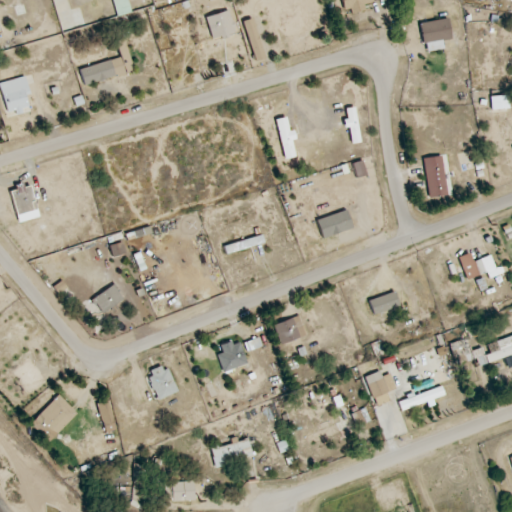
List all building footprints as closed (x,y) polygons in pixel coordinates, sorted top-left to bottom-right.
[(340,0),(344,14),(365,8),(364,5),(373,2),(372,0),(340,0)] [(211,39),(234,34),(230,11),(206,16),(211,39)] [(265,58),(252,18),(242,21),(255,61),(265,58)] [(424,51),(443,49),(442,41),(451,40),(448,19),(421,22),(424,51)] [(83,85),(133,72),(124,39),(115,41),(120,58),(79,69),(83,85)] [(0,83),(0,90),(7,115),(29,108),(25,96),(30,95),(24,76),(0,83)] [(506,95),(490,97),(491,110),(508,108),(506,95)] [(357,130),(355,108),(344,109),(346,131),(357,130)] [(289,132),(285,117),(274,120),(284,159),(297,156),(290,131),(289,132)] [(445,196),(443,156),(424,158),(426,197),(445,196)] [(352,163),(356,178),(366,176),(362,161),(352,163)] [(10,192),(15,215),(32,212),(30,200),(33,200),(30,186),(22,188),(22,190),(10,192)] [(322,238),(352,229),(346,211),(316,220),(322,238)] [(223,246),(226,255),(264,243),(261,235),(223,246)] [(112,258),(125,253),(122,242),(109,246),(112,258)] [(458,257),(466,280),(487,272),(489,278),(497,275),(489,255),(472,262),(469,253),(458,257)] [(123,301),(114,285),(92,298),(100,313),(123,301)] [(369,299),(372,313),(398,308),(395,293),(369,299)] [(273,323),(279,344),(305,337),(300,317),(273,323)] [(485,354),(487,360),(511,354),(511,336),(496,340),(498,351),(485,354)] [(261,347),(258,337),(243,343),(247,352),(261,347)] [(455,365),(476,360),(477,366),(486,364),(482,348),(469,351),(466,339),(450,343),(455,365)] [(246,364),(238,340),(219,346),(221,353),(216,355),(222,372),(246,364)] [(162,370),(161,367),(147,371),(156,399),(177,393),(169,368),(162,370)] [(367,381),(374,406),(389,402),(386,392),(395,390),(390,374),(367,381)] [(426,402),(427,403),(445,397),(441,386),(398,401),(401,411),(426,402)] [(31,422),(50,441),(77,413),(57,395),(31,422)] [(105,433),(116,429),(108,400),(96,403),(105,433)] [(352,412),(356,426),(369,422),(366,408),(352,412)] [(305,436),(309,445),(343,432),(340,423),(305,436)] [(213,466),(244,462),(242,449),(249,448),(248,440),(210,446),(213,466)] [(171,502),(193,501),(192,482),(171,483),(171,502)] [(145,490),(134,487),(130,505),(141,507),(145,490)]
